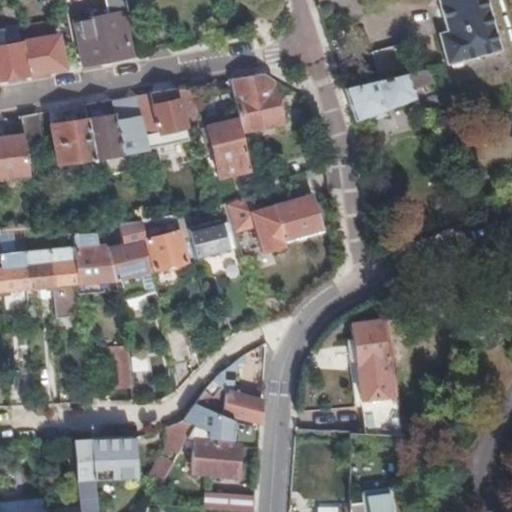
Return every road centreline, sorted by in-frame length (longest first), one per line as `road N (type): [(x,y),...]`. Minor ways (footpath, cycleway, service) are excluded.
road 1 (residential): [(0,101),(311,48)]
road 2 (residential): [(270,511),(291,339),(322,305),(364,280)]
road 3 (residential): [(364,280),(350,164),(311,48)]
road 4 (residential): [(364,280),(511,228)]
